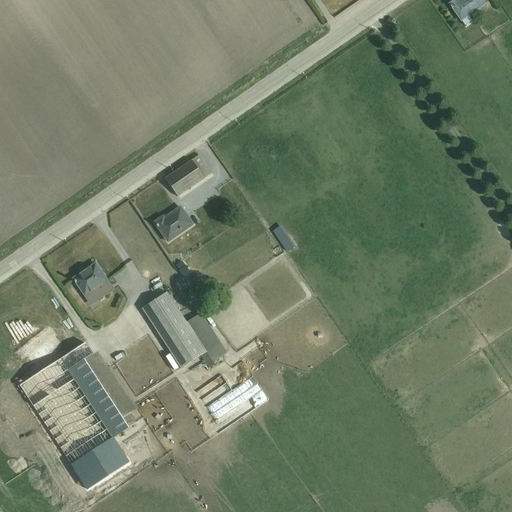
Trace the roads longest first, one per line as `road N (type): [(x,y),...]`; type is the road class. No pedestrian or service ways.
road 1 (tertiary): [(0,269),(387,0)]
road 2 (unknown): [(24,252),(96,347),(131,326),(142,281),(93,204)]
